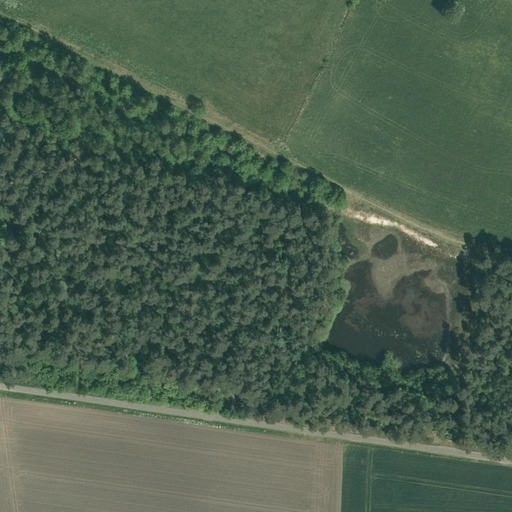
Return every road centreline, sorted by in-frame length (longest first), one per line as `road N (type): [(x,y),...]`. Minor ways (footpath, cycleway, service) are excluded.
road 1 (track): [(0,15),(411,227),(458,248),(511,255)]
road 2 (residential): [(0,387),(511,458)]
